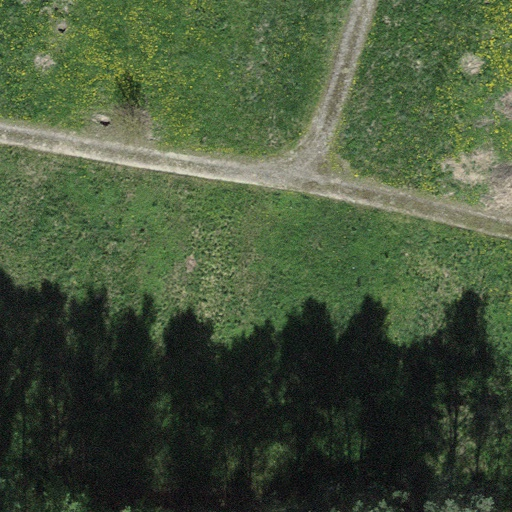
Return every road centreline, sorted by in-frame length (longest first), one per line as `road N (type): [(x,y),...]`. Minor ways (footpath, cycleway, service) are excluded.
road 1 (track): [(0,134),(308,183),(511,228)]
road 2 (track): [(382,511),(120,497),(0,509)]
road 3 (track): [(363,0),(308,183)]
